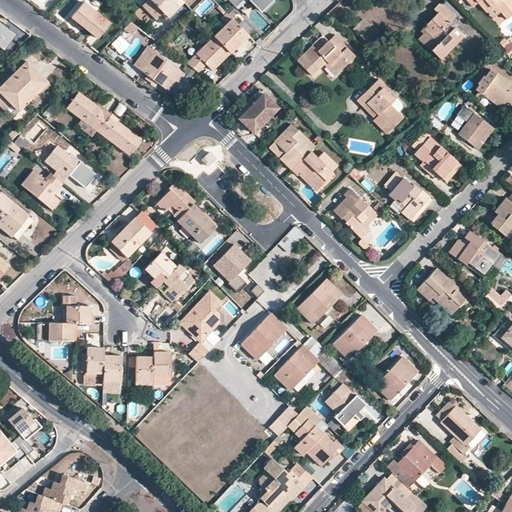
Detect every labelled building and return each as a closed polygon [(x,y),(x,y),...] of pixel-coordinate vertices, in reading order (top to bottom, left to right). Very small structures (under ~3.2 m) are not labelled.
[(97,11),(102,4),(96,0),(86,0),(84,2),(97,11)] [(149,0),(167,17),(182,2),(180,0),(149,0)] [(207,0),(205,0),(195,10),(201,15),(212,5),(207,0)] [(245,0),(248,0),(262,16),(276,3),(273,0),(223,0),(225,1),(228,0),(230,0),(237,7),(245,0)] [(476,4),(485,14),(492,7),(505,21),(511,14),(511,1),(511,0),(476,0),(479,2),(476,4)] [(97,39),(109,23),(82,2),(70,17),(97,39)] [(433,10),(437,14),(423,29),(426,32),(438,43),(431,51),(440,60),(464,36),(450,22),(455,17),(440,2),(433,10)] [(226,13),(221,18),(226,23),(212,37),(229,54),(235,49),(242,42),(248,35),(231,18),(226,13)] [(130,22),(124,27),(132,34),(137,27),(130,22)] [(370,25),(359,36),(368,44),(379,33),(370,25)] [(426,32),(419,40),(431,51),(438,43),(426,32)] [(119,36),(111,47),(121,54),(129,43),(119,36)] [(311,76),(322,66),(326,62),(337,73),(354,58),(334,36),(317,52),(311,46),(296,61),(311,76)] [(229,54),(212,37),(184,63),(197,73),(205,65),(211,71),(229,54)] [(507,44),(503,39),(498,43),(502,48),(507,44)] [(235,49),(238,52),(245,45),(242,42),(235,49)] [(144,78),(154,86),(157,83),(169,92),(183,74),(146,47),(133,65),(146,75),(144,78)] [(0,86),(0,93),(17,111),(29,99),(42,86),(33,76),(37,72),(26,61),(0,86)] [(326,62),(322,66),(333,77),(337,73),(326,62)] [(365,76),(370,71),(363,64),(358,69),(365,76)] [(33,76),(42,86),(29,99),(32,102),(49,85),(37,72),(33,76)] [(482,96),(484,92),(507,109),(511,102),(511,85),(496,74),(489,82),(483,78),(474,90),(478,93),(476,97),(479,99),(482,96)] [(362,108),(366,104),(377,116),(373,119),(372,121),(385,135),(402,118),(389,106),(394,101),(388,95),(391,93),(379,79),(356,101),(362,108)] [(236,117),(238,119),(263,94),(261,92),(259,90),(234,115),(236,117)] [(505,113),(507,109),(484,92),(482,96),(505,113)] [(0,93),(0,106),(10,117),(17,111),(0,93)] [(78,93),(67,108),(97,131),(110,114),(102,108),(101,110),(78,93)] [(391,93),(388,95),(394,101),(397,98),(391,93)] [(247,127),(253,133),(278,108),(271,101),(263,94),(238,119),(247,127)] [(120,104),(114,112),(120,117),(126,109),(120,104)] [(366,104),(362,108),(373,119),(377,116),(366,104)] [(463,106),(456,115),(465,122),(472,113),(463,106)] [(110,114),(97,131),(127,154),(139,139),(115,121),(117,119),(110,114)] [(458,135),(474,148),(490,127),(473,114),(458,135)] [(279,159),(291,172),(310,152),(315,147),(291,125),(274,143),(285,153),(279,159)] [(17,133),(13,130),(8,135),(12,139),(17,133)] [(442,180),(457,163),(422,133),(410,147),(416,151),(413,155),(422,162),(435,174),(442,180)] [(28,141),(19,135),(12,143),(21,150),(28,141)] [(274,143),(268,148),(279,159),(285,153),(274,143)] [(50,165),(55,170),(51,175),(61,183),(75,166),(62,155),(64,153),(56,146),(43,161),(49,166),(50,165)] [(296,177),(298,175),(315,192),(333,174),(331,172),(337,166),(323,153),(317,159),(310,152),(291,172),(296,177)] [(4,153),(0,157),(0,171),(11,159),(4,153)] [(75,166),(77,163),(64,153),(62,155),(75,166)] [(215,159),(209,153),(202,161),(207,166),(215,159)] [(422,162),(418,167),(432,178),(435,174),(422,162)] [(442,180),(446,183),(460,166),(457,163),(442,180)] [(352,168),(349,176),(358,180),(361,172),(352,168)] [(48,173),(44,179),(32,170),(21,184),(51,209),(59,200),(52,195),(61,183),(51,175),(48,173)] [(400,212),(409,220),(428,198),(412,184),(410,186),(394,173),(383,185),(390,192),(387,196),(393,201),(395,199),(405,207),(401,211),(400,212)] [(370,191),(374,185),(365,179),(361,186),(370,191)] [(156,204),(164,213),(167,210),(177,220),(190,207),(194,203),(174,182),(168,189),(169,191),(156,204)] [(344,198),(331,211),(357,236),(365,228),(377,216),(349,189),(342,195),(344,198)] [(0,193),(0,226),(11,236),(28,216),(0,193)] [(409,220),(412,223),(431,201),(428,198),(409,220)] [(488,223),(504,237),(510,229),(511,230),(511,205),(503,198),(493,212),(496,214),(488,223)] [(393,201),(391,203),(401,211),(405,207),(395,199),(393,201)] [(177,220),(176,221),(182,227),(190,235),(199,244),(216,227),(207,218),(205,221),(190,207),(177,220)] [(120,251),(126,257),(149,234),(134,219),(111,242),(120,251)] [(190,235),(182,227),(178,232),(186,240),(190,235)] [(369,231),(365,228),(357,236),(361,240),(369,231)] [(466,263),(482,275),(498,253),(468,232),(463,239),(467,241),(464,246),(456,240),(447,253),(464,265),(466,263)] [(250,261),(233,244),(213,265),(230,281),(250,261)] [(122,262),(126,257),(120,251),(115,256),(122,262)] [(151,281),(158,287),(176,268),(160,253),(144,269),(153,278),(151,281)] [(156,288),(171,302),(182,289),(185,290),(193,282),(188,276),(183,282),(178,277),(184,270),(179,265),(176,268),(158,287),(156,288)] [(416,290),(432,304),(435,301),(449,314),(463,300),(453,291),(456,288),(435,269),(416,290)] [(296,308),(311,324),(341,296),(325,280),(296,308)] [(220,303),(208,292),(179,324),(191,335),(193,333),(196,336),(194,338),(197,341),(186,352),(197,362),(212,347),(203,339),(218,323),(219,315),(214,310),(220,303)] [(91,323),(91,307),(62,306),(61,323),(74,323),(91,323)] [(258,358),(267,349),(285,330),(268,314),(239,345),(255,361),(258,358)] [(376,331),(361,316),(332,344),(347,360),(376,331)] [(507,347),(511,351),(511,324),(506,319),(493,333),(505,343),(507,342),(510,344),(507,347)] [(74,323),(61,323),(44,323),(44,340),(73,341),(74,323)] [(493,333),(491,336),(506,349),(507,347),(510,344),(507,342),(505,343),(493,333)] [(314,340),(305,349),(318,361),(334,377),(342,369),(318,344),(314,340)] [(274,375),(290,391),(318,361),(305,349),(302,346),(274,375)] [(82,385),(103,386),(103,356),(103,349),(86,348),(86,353),(81,353),(80,373),(85,373),(85,376),(82,376),(82,385)] [(271,353),(267,349),(258,358),(262,363),(271,353)] [(152,386),(169,386),(170,353),(153,352),(153,357),(152,386)] [(126,356),(103,356),(103,386),(103,393),(119,393),(120,369),(126,369),(126,356)] [(135,356),(135,368),(135,385),(152,386),(153,357),(135,356)] [(417,372),(401,357),(374,386),(389,401),(417,372)] [(341,384),(324,402),(336,414),(333,418),(342,426),(356,411),(356,412),(364,404),(354,395),(353,396),(341,384)] [(439,420),(438,422),(453,436),(448,441),(450,444),(445,450),(460,463),(465,457),(462,454),(468,447),(465,444),(479,429),(466,417),(448,401),(434,415),(439,420)] [(269,427),(277,435),(298,415),(289,406),(269,427)] [(41,426),(34,418),(32,420),(22,407),(7,419),(20,434),(13,439),(19,447),(26,454),(32,449),(30,445),(24,438),(26,436),(27,437),(41,426)] [(466,417),(479,429),(465,444),(468,447),(469,448),(485,430),(469,414),(466,417)] [(331,450),(334,446),(306,420),(294,433),(301,439),(294,447),(303,455),(306,452),(321,465),(333,453),(331,450)] [(0,434),(0,462),(4,460),(2,458),(10,451),(11,453),(19,447),(13,439),(8,443),(5,439),(5,440),(0,434)] [(32,443),(27,437),(26,436),(24,438),(30,445),(32,443)] [(418,440),(412,447),(401,458),(396,464),(392,461),(386,467),(408,487),(413,481),(428,465),(438,474),(445,466),(418,440)] [(412,447),(409,443),(398,455),(401,458),(412,447)] [(272,511),(273,511),(275,511),(293,494),(296,496),(305,486),(289,471),(287,473),(271,459),(262,468),(266,471),(258,479),(268,488),(258,498),(263,502),(262,504),(257,503),(247,511),(272,511)] [(410,492),(389,472),(383,478),(386,481),(405,498),(410,492)] [(86,483),(61,474),(58,483),(52,481),(49,489),(44,487),(43,490),(41,494),(62,503),(66,504),(69,496),(66,495),(67,492),(77,496),(80,490),(83,491),(86,483)] [(376,486),(378,488),(386,481),(383,478),(376,486)] [(49,489),(52,481),(47,479),(44,487),(49,489)] [(485,480),(482,484),(491,492),(494,488),(485,480)] [(405,498),(386,481),(378,488),(376,486),(361,501),(371,511),(381,511),(387,506),(390,504),(398,511),(420,511),(425,507),(410,492),(405,498)] [(19,507),(17,511),(53,511),(55,510),(59,511),(62,503),(41,494),(37,493),(33,502),(27,501),(24,508),(19,507)] [(371,511),(361,501),(356,506),(361,511),(371,511)]
